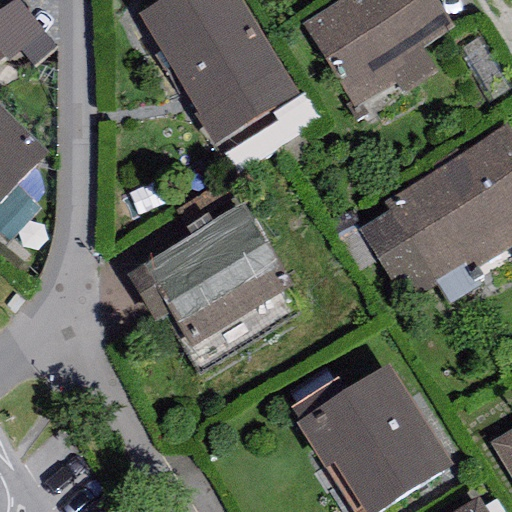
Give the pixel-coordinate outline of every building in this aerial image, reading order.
[(0,89),(61,41),(27,0),(23,0),(0,18),(0,89)] [(240,0),(161,0),(137,14),(213,144),(296,96),(240,0)] [(435,0),(340,0),(302,25),(351,99),(344,104),(358,124),(402,95),(437,72),(421,49),(454,28),(435,0)] [(0,201),(47,154),(0,108),(0,201)] [(384,201),(390,210),(359,230),(405,301),(464,263),(471,274),(511,247),(511,235),(508,230),(511,227),(511,135),(505,124),(384,201)] [(243,204),(126,275),(156,325),(171,316),(190,347),(292,286),(243,204)] [(389,364),(296,422),(352,511),(379,511),(453,466),(389,364)] [(511,431),(490,443),(511,479),(511,431)] [(485,511),(478,499),(457,511),(485,511)]
